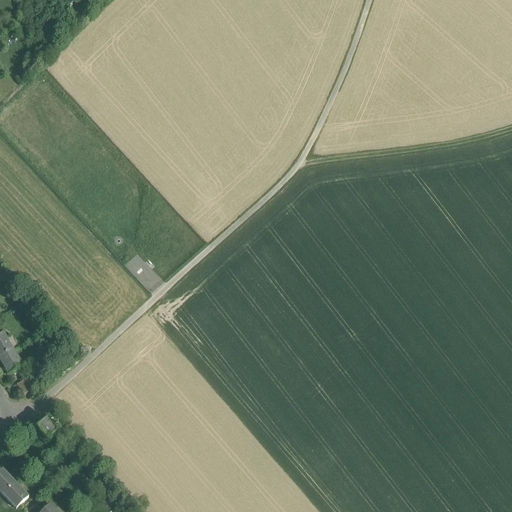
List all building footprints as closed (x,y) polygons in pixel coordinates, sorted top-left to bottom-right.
[(3,334),(0,335),(0,357),(13,351),(3,334)] [(13,351),(0,357),(0,362),(8,376),(22,367),(13,351)] [(19,384),(25,395),(35,388),(29,378),(19,384)] [(47,420),(37,429),(48,441),(58,432),(47,420)] [(0,491),(3,496),(16,484),(2,470),(0,472),(0,491)] [(17,509),(29,498),(16,484),(3,496),(17,509)]
